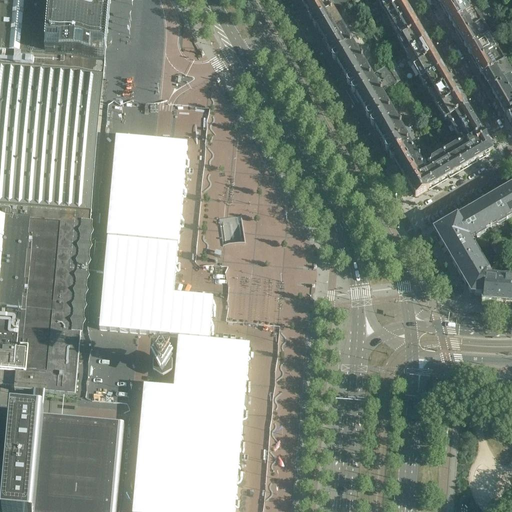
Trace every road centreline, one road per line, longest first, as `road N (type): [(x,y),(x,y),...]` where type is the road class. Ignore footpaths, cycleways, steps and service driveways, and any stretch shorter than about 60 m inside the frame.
road 1 (residential): [(472,328),(275,0)]
road 2 (secondary): [(405,297),(389,243),(246,0)]
road 3 (secondary): [(212,0),(335,210),(351,258)]
road 4 (residential): [(421,0),(510,155)]
road 5 (secondary): [(354,359),(342,511)]
